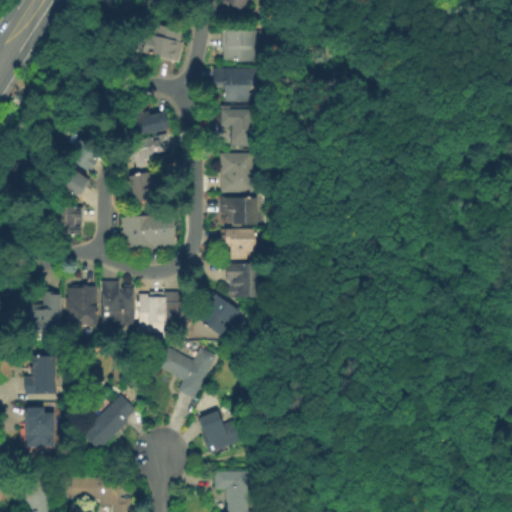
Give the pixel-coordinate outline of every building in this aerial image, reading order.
[(246,0),(242,11),(237,10),(223,3),(224,1),(223,0),(246,0)] [(179,28),(176,40),(179,40),(174,60),(155,55),(155,54),(138,49),(139,43),(140,41),(142,32),(142,31),(146,32),(149,32),(152,22),(179,28)] [(255,30),(255,44),(255,61),(234,61),(234,59),(223,59),(223,51),(222,51),(222,29),(255,30)] [(214,67),(258,68),(258,86),(249,86),(249,93),(256,93),(256,101),(224,101),(224,84),(213,84),(214,67)] [(127,112),(142,108),(143,111),(149,110),(150,114),(164,110),(168,125),(161,127),(162,130),(133,138),(127,112)] [(218,124),(218,108),(248,108),(248,141),(228,141),(228,124),(218,124)] [(129,141),(166,132),(170,148),(154,152),(157,164),(136,169),(129,141)] [(100,152),(95,160),(96,160),(91,169),(89,168),(87,170),(68,157),(80,139),(100,152)] [(217,152),(217,160),(219,160),(219,191),(249,191),(250,152),(217,152)] [(91,181),(87,187),(83,184),(84,188),(80,194),(78,194),(76,197),(70,193),(69,194),(63,189),(64,188),(57,183),(69,166),(91,181)] [(128,175),(163,168),(166,183),(164,184),(166,196),(134,203),(128,175)] [(221,196),(258,197),(257,224),(226,224),(226,220),(225,220),(225,214),(220,214),(221,196)] [(57,206),(82,207),(82,227),(81,227),(80,234),(56,234),(57,206)] [(121,217),(174,213),(177,244),(171,245),(172,250),(163,250),(163,247),(150,248),(150,247),(124,249),(124,241),(121,241),(120,231),(122,231),(121,217)] [(255,228),(255,239),(257,241),(257,245),(255,246),(255,251),(247,251),(247,258),(224,259),(224,247),(227,247),(226,245),(220,245),(220,229),(255,228)] [(226,263),(259,263),(259,297),(229,297),(229,294),(227,294),(227,287),(229,287),(229,280),(226,280),(226,263)] [(101,281),(119,281),(119,291),(121,291),(121,287),(133,287),(134,329),(119,329),(119,326),(112,326),(112,330),(102,330),(101,281)] [(97,286),(96,325),(95,326),(91,326),(89,325),(65,325),(66,297),(67,297),(68,287),(71,287),(71,285),(97,286)] [(60,294),(60,333),(27,333),(27,304),(43,304),(43,292),(53,292),(53,294),(60,294)] [(139,294),(149,294),(149,292),(178,292),(178,293),(189,293),(189,331),(139,331),(139,294)] [(225,339),(195,317),(201,309),(200,308),(212,292),(239,311),(236,316),(241,320),(236,327),(231,323),(229,326),(232,329),(225,339)] [(166,346),(193,360),(199,347),(215,355),(194,398),(178,390),(183,379),(172,374),(172,373),(156,365),(166,346)] [(56,356),(56,372),(58,372),(58,381),(56,381),(56,393),(24,394),(24,376),(32,376),(32,356),(56,356)] [(120,394),(135,409),(125,419),(127,421),(98,450),(81,433),(120,394)] [(26,408),(44,407),(44,412),(53,412),(54,446),(45,447),(43,448),(38,448),(37,446),(25,447),(24,409),(26,409),(26,408)] [(247,415),(255,434),(209,452),(201,433),(203,432),(198,418),(218,410),(223,424),(247,415)] [(214,471),(248,471),(248,510),(253,510),(253,511),(227,511),(227,502),(225,502),(225,489),(214,489),(214,471)] [(26,511),(21,480),(45,476),(52,511),(26,511)] [(71,478),(117,478),(117,480),(120,480),(120,497),(133,498),(132,511),(111,511),(111,505),(100,505),(100,499),(86,499),(86,498),(71,498),(71,478)]
